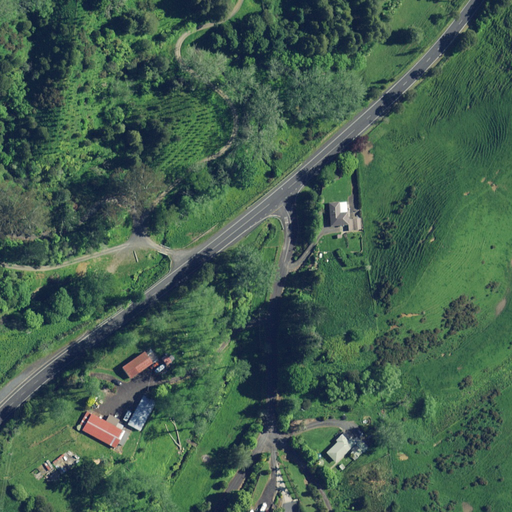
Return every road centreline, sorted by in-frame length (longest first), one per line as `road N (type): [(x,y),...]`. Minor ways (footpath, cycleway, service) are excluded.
road 1 (primary): [(0,419),(74,352),(278,197)]
road 2 (unclassified): [(219,511),(273,409),(277,300),(291,233),(278,197)]
road 3 (primary): [(278,197),(398,92),(478,0)]
